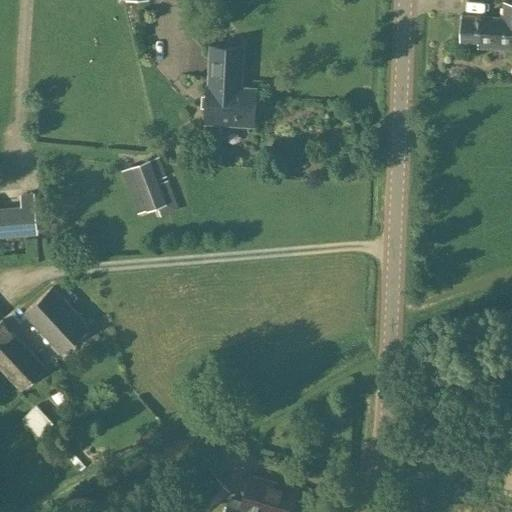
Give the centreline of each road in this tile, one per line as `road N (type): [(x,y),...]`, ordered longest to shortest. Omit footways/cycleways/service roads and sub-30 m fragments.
road 1 (tertiary): [(379,511),(393,426),(409,0)]
road 2 (track): [(400,247),(4,275)]
